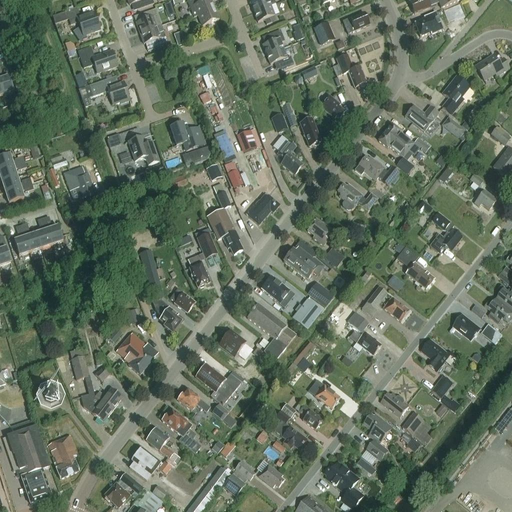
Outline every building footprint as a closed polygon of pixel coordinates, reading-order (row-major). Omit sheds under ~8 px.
[(126,0),(129,7),(135,5),(137,11),(154,6),(151,0),(126,0)] [(190,0),(186,2),(194,19),(197,17),(215,10),(210,0),(209,0),(205,2),(203,0),(190,0)] [(255,0),(256,2),(250,4),(254,14),(270,8),(275,6),(273,0),(255,0)] [(460,2),(459,0),(417,0),(409,3),(414,16),(430,9),(429,8),(439,4),(441,10),(460,2)] [(171,4),(164,6),(167,15),(168,18),(175,16),(171,4)] [(460,4),(443,11),(449,24),(466,17),(460,4)] [(270,8),(254,14),(258,24),(264,22),(266,27),(271,25),(269,20),(274,17),(270,8)] [(140,35),(157,29),(155,23),(159,22),(155,10),(139,16),(141,22),(136,24),(140,35)] [(215,10),(197,17),(202,28),(219,21),(215,10)] [(78,24),(80,30),(74,34),(81,43),(86,41),(85,37),(100,32),(94,14),(80,19),(77,11),(66,15),(70,27),(78,24)] [(420,39),(430,34),(431,36),(442,31),(435,14),(424,19),(425,21),(414,25),(420,39)] [(369,27),(364,15),(342,24),(348,36),(369,27)] [(335,41),(328,24),(325,25),(314,30),(313,30),(321,48),(335,42),(335,41)] [(295,33),(293,34),(297,42),(305,39),(299,25),(293,28),(295,33)] [(157,29),(140,35),(143,46),(149,44),(152,51),(168,46),(164,33),(159,35),(157,29)] [(262,47),(266,57),(283,50),(281,44),(284,43),(280,32),(266,37),(269,44),(262,47)] [(90,48),(77,53),(83,70),(94,67),(97,75),(117,68),(112,53),(94,59),(90,48)] [(283,50),(266,57),(270,66),(277,64),(279,69),(289,65),(283,50)] [(337,79),(342,77),(348,74),(354,90),(367,85),(360,69),(353,72),(347,57),(336,62),(338,66),(333,68),(337,79)] [(493,57),(475,69),(483,82),(495,75),(496,77),(503,72),(503,73),(509,70),(503,60),(498,63),(493,57)] [(219,65),(213,68),(218,83),(225,81),(219,65)] [(200,77),(200,78),(210,74),(208,67),(197,72),(198,72),(200,77)] [(305,81),(318,76),(315,69),(302,75),(305,81)] [(0,89),(2,97),(13,94),(8,78),(1,81),(0,78),(2,77),(0,70),(0,89)] [(89,88),(84,75),(75,78),(80,91),(84,89),(89,88)] [(118,86),(116,78),(89,88),(84,89),(88,100),(93,99),(108,94),(112,107),(120,104),(121,105),(130,102),(123,84),(118,86)] [(449,101),(442,109),(451,116),(458,108),(457,107),(462,101),(460,99),(469,89),(456,79),(442,96),(449,101)] [(318,108),(334,121),(336,119),(339,121),(345,114),(338,109),(340,107),(328,96),(318,108)] [(288,105),(282,107),(290,129),(297,126),(291,112),(288,105)] [(414,108),(405,119),(424,134),(426,131),(432,136),(438,128),(432,123),(433,123),(432,123),(438,116),(430,109),(424,116),(414,108)] [(499,113),(494,119),(501,125),(507,119),(499,113)] [(288,131),(282,116),(271,120),(277,135),(288,131)] [(442,128),(463,144),(469,136),(448,119),(442,128)] [(462,128),(467,133),(473,124),(468,120),(462,128)] [(321,144),(312,121),(299,125),(309,149),(321,144)] [(185,153),(197,149),(205,146),(199,130),(185,134),(182,125),(170,129),(170,131),(169,133),(171,137),(173,138),(176,148),(183,145),(185,153)] [(384,136),(378,143),(387,150),(388,148),(402,159),(407,163),(412,156),(418,150),(399,135),(401,133),(391,126),(384,136)] [(504,146),(511,139),(497,127),(490,134),(504,146)] [(237,137),(244,154),(258,149),(251,131),(237,137)] [(214,137),(223,160),(234,156),(224,132),(214,137)] [(147,163),(148,167),(159,164),(152,144),(146,147),(143,139),(128,144),(135,163),(142,161),(147,163)] [(418,139),(414,144),(420,149),(419,150),(425,155),(430,149),(418,139)] [(302,167),(290,156),(295,149),(288,143),(277,157),(284,162),(281,166),(294,177),(302,167)] [(40,159),(35,144),(29,146),(33,161),(40,159)] [(210,154),(208,149),(182,158),(186,169),(206,162),(210,154)] [(511,172),(511,153),(508,150),(493,170),(506,180),(511,172)] [(127,153),(119,156),(122,165),(131,162),(127,153)] [(0,171),(24,164),(23,158),(14,161),(15,163),(12,164),(9,157),(0,159),(0,171)] [(359,166),(355,172),(361,177),(363,174),(375,183),(378,180),(389,187),(398,174),(391,169),(388,174),(384,171),(370,159),(368,162),(365,159),(359,166)] [(402,159),(396,167),(407,176),(414,168),(407,163),(402,159)] [(54,171),(68,166),(66,160),(52,166),(54,171)] [(226,165),(228,173),(235,171),(233,163),(226,165)] [(0,178),(1,184),(17,179),(14,172),(17,171),(18,173),(26,170),(24,164),(0,171),(0,178)] [(149,182),(165,176),(161,165),(146,171),(149,182)] [(210,169),(215,181),(222,178),(217,166),(210,169)] [(71,192),(77,190),(79,196),(82,195),(84,199),(92,196),(91,192),(94,191),(87,174),(85,175),(82,169),(65,176),(71,192)] [(444,187),(453,175),(448,170),(430,194),(435,198),(444,186),(444,187)] [(53,171),(48,173),(54,190),(59,188),(53,171)] [(238,171),(229,175),(235,189),(244,185),(238,171)] [(483,182),(473,175),(470,180),(473,183),(470,187),(477,192),(483,182)] [(171,182),(174,191),(189,186),(185,177),(171,182)] [(5,195),(32,186),(30,180),(21,183),(22,185),(19,186),(17,179),(1,184),(5,195)] [(32,186),(5,195),(9,206),(24,201),(21,193),(24,192),(25,194),(33,192),(32,186)] [(223,212),(207,219),(218,242),(222,239),(228,251),(230,250),(234,257),(242,253),(237,243),(239,242),(224,212),(231,209),(221,186),(213,189),(223,212)] [(362,199),(363,198),(348,186),(346,189),(343,186),(337,194),(341,196),(339,199),(344,203),(342,206),(343,209),(348,212),(350,212),(352,209),(353,210),(357,205),(367,214),(377,201),(371,196),(366,202),(362,199)] [(496,202),(484,192),(474,205),(479,209),(481,206),(488,212),(496,202)] [(241,206),(249,198),(245,194),(237,202),(241,206)] [(270,213),(273,215),(279,208),(268,198),(267,199),(265,197),(259,203),(255,207),(254,206),(245,216),(258,227),(270,213)] [(424,203),(421,206),(431,215),(434,212),(424,203)] [(446,235),(443,240),(439,237),(429,249),(440,257),(446,250),(451,254),(461,240),(451,232),(454,228),(438,215),(431,223),(446,235)] [(43,220),(52,247),(63,243),(58,228),(50,231),(49,228),(51,227),(49,219),(43,220)] [(52,247),(43,220),(37,222),(40,231),(42,230),(43,233),(36,236),(41,251),(52,247)] [(334,234),(323,225),(322,226),(316,222),(307,233),(314,238),(312,240),(323,248),(334,234)] [(21,228),(30,254),(41,251),(36,236),(29,238),(28,235),(30,234),(27,226),(21,228)] [(30,254),(21,228),(15,230),(18,238),(20,237),(21,240),(14,243),(19,258),(30,254)] [(191,270),(189,270),(197,290),(205,287),(205,286),(210,284),(202,265),(201,265),(200,262),(205,259),(205,261),(217,255),(209,236),(197,241),(203,255),(198,258),(187,262),(191,270)] [(180,248),(191,243),(188,237),(178,242),(180,248)] [(0,251),(0,268),(11,265),(6,250),(7,250),(3,238),(0,238),(0,248),(1,248),(1,251),(0,251)] [(313,275),(317,278),(324,268),(314,261),(317,256),(300,243),(293,252),(293,251),(283,264),(307,282),(313,275)] [(372,251),(376,247),(370,243),(367,247),(372,251)] [(393,251),(400,256),(405,249),(398,244),(398,245),(394,250),(393,251)] [(332,250),(324,260),(337,270),(344,260),(332,250)] [(412,264),(416,259),(406,250),(398,260),(410,269),(414,265),(412,264)] [(164,329),(172,335),(181,324),(176,320),(178,317),(160,303),(163,299),(150,253),(140,255),(153,304),(152,304),(156,315),(161,319),(159,321),(166,327),(164,329)] [(434,281),(414,265),(410,269),(405,276),(426,292),(434,281)] [(157,269),(160,280),(166,278),(163,267),(157,269)] [(511,272),(507,268),(503,273),(511,279),(511,272)] [(511,282),(502,274),(499,278),(509,286),(511,282)] [(365,284),(369,278),(365,275),(361,281),(365,284)] [(172,288),(176,283),(170,279),(167,284),(172,288)] [(261,292),(279,306),(289,293),(271,279),(261,292)] [(307,296),(324,310),(333,300),(315,286),(307,296)] [(501,295),(496,301),(511,313),(511,292),(510,291),(508,293),(501,288),(497,293),(501,295)] [(375,311),(387,296),(386,295),(378,289),(367,303),(366,304),(375,311)] [(170,300),(175,304),(174,306),(180,310),(181,310),(187,315),(195,305),(187,299),(187,298),(183,295),(178,290),(170,300)] [(383,310),(400,324),(409,313),(391,299),(383,310)] [(307,332),(322,313),(307,301),(293,319),(292,320),(307,332)] [(511,319),(511,313),(496,301),(492,306),(489,303),(485,309),(492,314),(490,316),(500,324),(502,321),(508,325),(511,319)] [(273,341),(271,344),(266,350),(263,354),(266,356),(275,363),(296,337),(286,330),(286,329),(257,307),(254,311),(253,311),(250,315),(251,316),(247,320),(273,341)] [(476,307),(472,312),(482,319),(486,314),(476,307)] [(77,328),(83,327),(79,311),(72,312),(77,328)] [(139,323),(135,311),(125,315),(129,327),(139,323)] [(368,324),(355,314),(347,324),(360,334),(368,324)] [(454,329),(471,343),(480,331),(463,318),(454,329)] [(495,347),(502,337),(489,326),(482,334),(481,336),(495,347)] [(115,343),(123,334),(117,329),(110,339),(115,343)] [(364,334),(361,337),(355,332),(350,338),(356,343),(355,345),(373,359),(381,348),(364,334)] [(237,356),(245,362),(252,353),(244,347),(245,345),(230,333),(219,347),(234,359),(237,356)] [(158,355),(147,346),(145,347),(132,335),(116,353),(124,361),(129,366),(128,368),(140,377),(158,355)] [(430,342),(423,351),(426,354),(425,356),(425,357),(432,362),(428,368),(437,374),(448,359),(451,362),(455,357),(450,353),(448,356),(437,348),(430,342)] [(310,344),(293,365),(304,374),(309,369),(311,366),(304,360),(315,347),(310,344)] [(260,358),(263,352),(255,348),(252,355),(260,358)] [(475,357),(472,360),(478,365),(482,359),(479,356),(475,357)] [(104,367),(103,357),(95,357),(96,367),(104,367)] [(89,379),(84,359),(71,362),(76,382),(89,379)] [(292,365),(282,378),(288,383),(290,379),(298,370),(292,365)] [(233,373),(225,382),(206,366),(195,379),(218,397),(214,402),(222,408),(244,381),(233,373)] [(112,375),(105,367),(95,376),(102,384),(112,375)] [(453,386),(443,378),(432,393),(442,401),(453,386)] [(340,400),(322,387),(318,384),(310,395),(331,411),(340,400)] [(44,393),(42,399),(44,405),(50,407),(56,405),(58,399),(56,393),(50,391),(44,393)] [(95,399),(112,412),(122,400),(111,391),(105,398),(99,393),(95,399)] [(177,402),(191,413),(196,407),(206,414),(210,409),(200,401),(187,391),(177,402)] [(112,412),(95,399),(94,395),(81,399),(83,409),(103,424),(112,412)] [(385,405),(383,407),(400,420),(409,409),(392,396),(391,398),(388,396),(383,403),(385,405)] [(454,402),(449,409),(454,413),(460,407),(454,402)] [(218,406),(213,413),(221,420),(226,413),(218,406)] [(291,421),(296,415),(287,407),(282,414),(291,421)] [(436,415),(441,419),(448,411),(442,407),(436,415)] [(309,413),(303,408),(302,408),(299,413),(305,418),(302,422),(315,432),(322,422),(310,412),(309,413)] [(196,437),(189,432),(192,428),(188,425),(171,411),(167,416),(161,423),(175,434),(182,439),(179,443),(195,456),(201,449),(192,442),(196,437)] [(263,415),(258,411),(252,418),(258,422),(263,415)] [(281,439),(285,441),(282,445),(291,451),(293,448),(299,452),(307,442),(290,428),(289,429),(287,426),(291,421),(282,414),(277,420),(280,424),(274,432),(282,438),(281,439)] [(415,415),(403,430),(413,437),(424,423),(424,422),(415,415)] [(369,438),(374,442),(366,452),(367,453),(377,461),(380,463),(388,453),(379,446),(392,430),(376,417),(374,419),(371,417),(363,427),(372,434),(369,438)] [(424,423),(413,437),(426,448),(433,439),(427,435),(432,429),(424,423)] [(16,436),(7,439),(13,457),(14,457),(19,473),(21,472),(22,478),(21,479),(30,506),(49,500),(51,496),(42,472),(49,469),(35,429),(16,436)] [(146,443),(168,459),(170,461),(174,455),(168,451),(173,445),(169,441),(156,430),(146,443)] [(257,439),(262,444),(268,437),(262,433),(257,439)] [(424,455),(426,452),(406,435),(401,440),(416,452),(418,450),(424,455)] [(55,469),(60,481),(79,473),(73,459),(78,457),(70,438),(48,447),(53,460),(52,460),(54,464),(53,465),(55,469)] [(228,443),(220,453),(219,455),(229,463),(234,456),(231,453),(235,448),(228,443)] [(223,448),(218,444),(212,451),(218,455),(223,448)] [(165,477),(171,469),(164,464),(163,466),(160,464),(141,449),(131,462),(134,464),(129,470),(146,483),(156,470),(165,477)] [(367,453),(361,461),(371,469),(377,461),(367,453)] [(174,455),(170,461),(174,465),(176,466),(180,460),(174,455)] [(164,464),(171,469),(174,465),(170,461),(168,459),(164,464)] [(371,469),(361,461),(357,467),(372,478),(376,473),(371,469)] [(282,478),(268,467),(263,463),(256,471),(261,474),(262,475),(258,479),(273,490),(275,488),(278,490),(284,483),(281,480),(282,478)] [(241,464),(235,472),(250,484),(256,476),(241,464)] [(330,469),(325,476),(328,478),(326,481),(347,497),(341,503),(344,505),(340,510),(343,511),(350,511),(351,511),(352,511),(354,511),(365,498),(355,490),(359,485),(353,480),(351,482),(346,478),(350,474),(340,467),(337,471),(335,469),(333,471),(330,469)] [(203,511),(229,478),(220,471),(188,511),(203,511)] [(129,490),(135,482),(125,475),(119,483),(129,490)] [(236,499),(246,486),(232,476),(222,489),(236,499)] [(130,498),(124,493),(116,486),(104,498),(111,504),(118,511),(130,498)] [(157,488),(151,495),(168,508),(173,501),(157,488)] [(156,511),(162,504),(145,491),(133,506),(139,510),(137,511),(156,511)] [(296,511),(326,511),(308,498),(296,511)]
